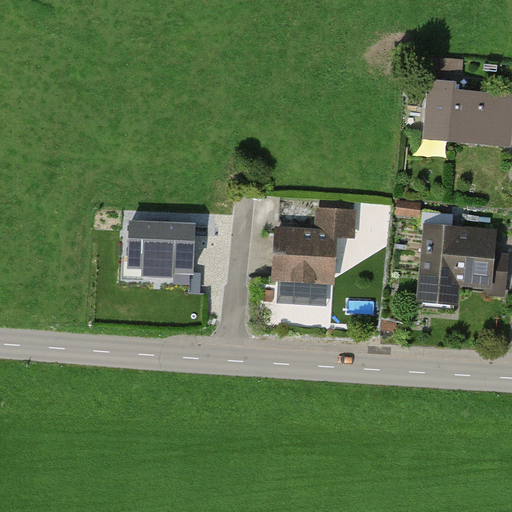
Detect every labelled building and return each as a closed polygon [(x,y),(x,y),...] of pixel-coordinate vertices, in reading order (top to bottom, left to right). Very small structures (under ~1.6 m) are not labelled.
[(435,59),(420,57),(418,69),(434,70),(435,59)] [(442,59),(441,69),(462,71),(463,61),(442,59)] [(451,141),(455,91),(456,83),(430,81),(426,139),(451,141)] [(511,96),(455,91),(451,141),(511,146),(511,133),(511,96)] [(279,231),(275,278),(333,282),(336,236),(346,236),(347,212),(320,211),(318,234),(279,231)] [(196,225),(131,222),(129,265),(144,266),(143,277),(194,279),(196,225)] [(430,230),(423,310),(453,313),(456,281),(487,284),(486,295),(502,296),(506,260),(490,259),(492,236),(430,230)]
